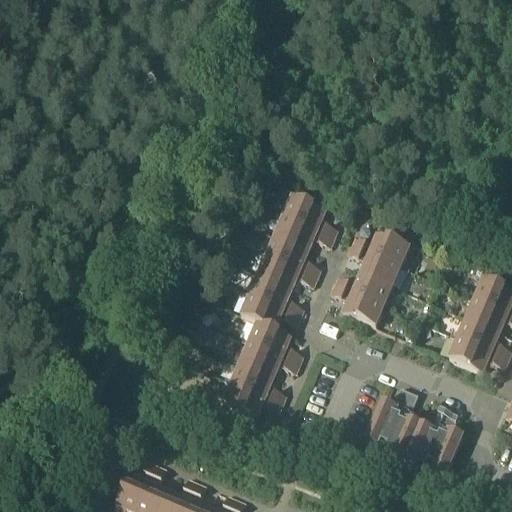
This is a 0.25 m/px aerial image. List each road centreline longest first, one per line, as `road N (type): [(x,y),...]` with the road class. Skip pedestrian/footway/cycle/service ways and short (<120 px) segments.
road 1 (track): [(282,0),(91,415)]
road 2 (track): [(91,415),(340,511)]
road 3 (residential): [(511,484),(483,473),(499,415),(357,357)]
road 4 (residential): [(357,357),(307,335),(339,258)]
